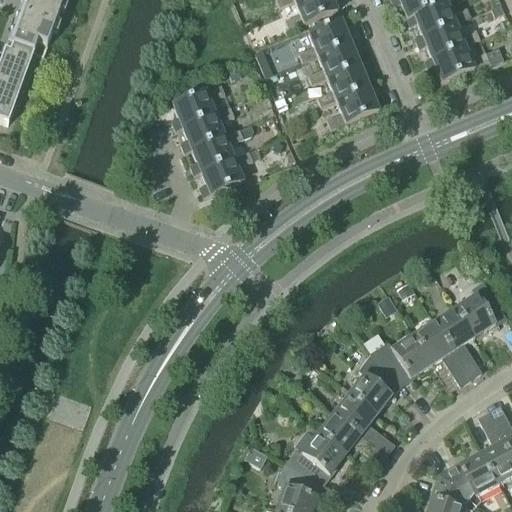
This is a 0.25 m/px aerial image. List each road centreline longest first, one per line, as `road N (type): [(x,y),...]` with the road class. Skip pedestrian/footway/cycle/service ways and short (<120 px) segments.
road 1 (tertiary): [(100,511),(170,348),(236,265)]
road 2 (residential): [(236,265),(0,177)]
road 3 (tertiary): [(236,265),(305,212),(430,150)]
road 4 (residential): [(379,511),(411,458),(511,383)]
road 5 (residential): [(430,150),(363,0)]
